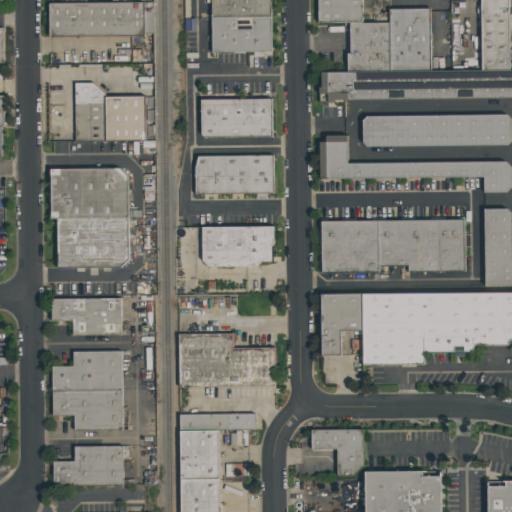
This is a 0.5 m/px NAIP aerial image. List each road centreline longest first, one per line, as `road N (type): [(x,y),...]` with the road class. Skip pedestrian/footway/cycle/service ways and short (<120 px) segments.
road 1 (residential): [(296,0),(301,376),(312,399),(278,437),(274,511)]
road 2 (residential): [(27,0),(35,469),(17,504)]
road 3 (residential): [(312,399),(330,409),(511,413)]
